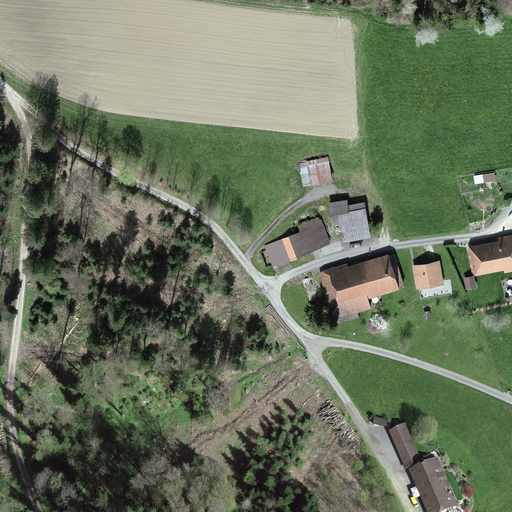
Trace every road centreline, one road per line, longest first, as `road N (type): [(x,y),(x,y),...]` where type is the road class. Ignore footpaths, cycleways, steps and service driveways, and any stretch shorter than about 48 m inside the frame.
road 1 (track): [(11,92),(24,124),(30,185),(13,425),(38,511)]
road 2 (track): [(262,286),(206,218),(75,148),(0,81)]
road 3 (track): [(407,511),(343,392),(301,338)]
